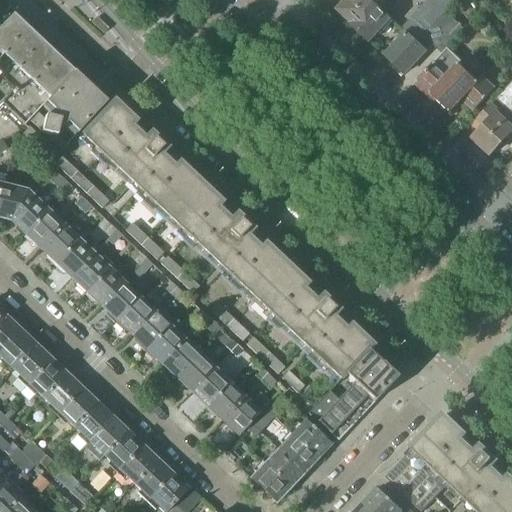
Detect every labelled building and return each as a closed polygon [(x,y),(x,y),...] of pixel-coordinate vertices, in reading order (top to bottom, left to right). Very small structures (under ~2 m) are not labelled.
[(377,8),(368,0),(348,0),(337,11),(351,25),(351,26),(368,43),(390,20),(377,8)] [(439,0),(427,0),(424,3),(441,19),(445,14),(449,10),(439,0)] [(439,0),(449,10),(458,1),(457,0),(439,0)] [(424,3),(416,12),(432,27),(441,19),(424,3)] [(416,12),(408,21),(424,36),(432,27),(416,12)] [(424,36),(416,45),(424,53),(425,53),(425,52),(432,45),(442,55),(412,86),(413,87),(414,86),(427,98),(429,96),(449,114),(461,101),(472,111),(471,112),(472,113),(494,89),(493,88),(492,89),(481,78),(476,83),(458,66),(461,63),(447,51),(464,33),(445,14),(441,19),(432,27),(424,36)] [(24,126),(28,121),(36,113),(44,104),(73,74),(73,73),(12,16),(0,28),(0,107),(2,105),(23,125),(24,126)] [(399,30),(405,35),(416,45),(424,36),(408,21),(399,30)] [(424,53),(416,45),(405,35),(384,57),(403,75),(424,53)] [(105,104),(73,74),(44,104),(56,115),(52,119),(44,118),(43,120),(36,113),(28,121),(40,133),(39,135),(55,138),(55,135),(66,124),(75,133),(75,134),(76,135),(105,104)] [(511,82),(495,101),(502,107),(511,116),(511,82)] [(502,107),(495,101),(477,120),(484,127),(471,140),(476,144),(474,145),(485,156),(487,154),(490,158),(511,132),(511,129),(495,114),(502,107)] [(339,382),(365,353),(371,347),(349,327),(348,328),(335,315),(337,313),(337,312),(321,297),(317,301),(303,289),(306,286),(264,246),(262,247),(249,234),(251,232),(252,231),(251,231),(236,216),(235,216),(231,220),(217,207),(220,204),(178,164),(177,166),(163,153),(166,150),(150,135),(149,135),(145,139),(132,126),(135,123),(113,103),(80,138),(338,382),(339,382)] [(22,135),(51,162),(57,155),(28,128),(22,135)] [(108,203),(61,158),(54,165),(101,210),(108,203)] [(43,177),(48,181),(55,174),(50,170),(43,177)] [(55,174),(48,181),(64,196),(70,189),(55,174)] [(4,221),(9,222),(33,198),(27,192),(2,186),(0,195),(0,222),(2,222),(4,221)] [(15,231),(23,238),(48,212),(33,198),(9,222),(15,227),(15,231)] [(74,205),(79,210),(85,204),(80,199),(74,205)] [(85,204),(79,210),(84,215),(90,208),(85,204)] [(34,246),(40,251),(63,226),(48,212),(23,238),(31,246),(34,246)] [(131,225),(125,232),(156,262),(163,255),(131,225)] [(45,259),(53,267),(78,241),(63,226),(40,251),(45,256),(45,259)] [(104,234),(109,239),(115,232),(110,227),(104,234)] [(115,232),(109,239),(106,241),(111,246),(120,237),(115,232)] [(64,275),(70,280),(93,255),(78,241),(53,267),(61,275),(64,275)] [(75,288),(83,296),(108,269),(93,255),(70,280),(75,285),(75,288)] [(134,262),(139,267),(146,260),(140,256),(134,262)] [(167,258),(160,265),(191,295),(198,288),(167,258)] [(146,260),(139,267),(132,274),(138,279),(151,265),(146,260)] [(94,303),(100,308),(123,284),(108,269),(83,296),(91,303),(94,303)] [(105,317),(113,324),(138,298),(123,284),(100,308),(105,314),(105,317)] [(165,291),(169,296),(176,289),(171,284),(165,291)] [(176,289),(169,296),(174,301),(181,294),(176,289)] [(125,332),(130,337),(153,312),(138,298),(113,324),(121,332),(125,332)] [(217,306),(210,313),(242,343),(248,336),(217,306)] [(136,345),(144,353),(168,327),(153,312),(130,337),(136,342),(136,345)] [(194,320),(199,324),(206,318),(201,313),(194,320)] [(206,318),(199,324),(204,329),(211,322),(206,318)] [(0,324),(0,352),(21,331),(14,324),(11,324),(5,319),(0,324)] [(155,361),(160,365),(183,341),(168,327),(144,353),(152,361),(155,361)] [(0,352),(0,359),(12,371),(35,347),(30,342),(30,339),(21,331),(0,352)] [(252,339),(245,346),(277,376),(284,369),(252,339)] [(166,374),(174,381),(199,355),(183,341),(160,365),(166,371),(166,374)] [(225,348),(230,353),(236,346),(231,342),(225,348)] [(236,346),(230,353),(234,358),(241,351),(236,346)] [(12,371),(27,386),(52,359),(44,352),(41,352),(35,347),(12,371)] [(377,362),(366,352),(344,377),(353,385),(353,384),(365,395),(374,403),(396,379),(394,377),(388,371),(388,372),(384,368),(381,365),(380,365),(378,363),(379,363),(377,362)] [(185,389),(191,394),(214,370),(199,355),(174,381),(182,389),(185,389)] [(27,386),(42,399),(65,375),(60,370),(60,367),(52,359),(27,386)] [(196,403),(204,410),(228,384),(214,370),(191,394),(196,399),(196,403)] [(255,377),(260,381),(266,375),(261,370),(255,377)] [(288,373),(281,380),(297,395),(303,388),(288,373)] [(42,399),(57,414),(82,388),(74,380),(70,380),(65,375),(42,399)] [(266,375),(260,381),(269,390),(275,383),(266,375)] [(216,417),(221,423),(244,398),(228,384),(204,410),(212,418),(216,417)] [(343,395),(341,397),(361,417),(374,403),(365,395),(353,384),(353,385),(343,395)] [(57,414),(73,429),(96,404),(90,399),(90,396),(82,388),(57,414)] [(307,415),(316,423),(329,410),(337,401),(328,393),(320,401),(312,409),(307,415)] [(361,417),(341,397),(337,401),(329,410),(349,429),(361,417)] [(244,398),(221,423),(227,428),(227,431),(232,436),(235,436),(237,437),(260,414),(244,398)] [(279,398),(270,408),(277,415),(286,405),(279,398)] [(73,429),(88,443),(113,417),(104,409),(101,409),(96,404),(73,429)] [(336,443),(349,429),(329,410),(316,423),(318,426),(334,441),(336,443)] [(265,413),(252,427),(259,434),(272,420),(265,413)] [(0,428),(8,435),(14,428),(0,414),(0,428)] [(422,511),(447,486),(457,494),(475,511),(511,511),(511,480),(509,478),(508,479),(494,466),(497,464),(497,463),(484,451),(481,448),(480,448),(476,452),(474,450),(463,440),(466,437),(444,416),(384,479),(418,511),(422,511)] [(88,443),(103,457),(126,433),(121,428),(121,425),(113,417),(88,443)] [(304,422),(290,436),(318,462),(325,455),(325,452),(330,446),(304,422)] [(259,434),(252,427),(247,432),(254,439),(259,434)] [(14,428),(8,435),(14,441),(20,434),(14,428)] [(103,457),(118,472),(143,445),(135,438),(131,438),(126,433),(103,457)] [(290,436),(277,451),(302,475),(308,470),(311,470),(318,462),(290,436)] [(9,447),(0,439),(0,451),(3,454),(9,447)] [(21,453),(27,459),(36,449),(30,444),(21,453)] [(118,472),(133,486),(156,462),(151,457),(151,453),(143,445),(118,472)] [(36,449),(27,459),(37,468),(39,465),(39,464),(45,458),(36,449)] [(224,456),(231,463),(236,458),(229,451),(224,456)] [(277,451),(263,465),(291,491),(298,484),(298,481),(302,475),(277,451)] [(133,486),(148,500),(173,474),(165,467),(161,467),(156,462),(133,486)] [(291,491),(263,465),(249,480),(275,504),(280,499),(284,499),(291,491)] [(173,474),(148,500),(160,511),(166,511),(187,491),(181,485),(181,482),(173,474)] [(39,478),(31,487),(39,495),(48,486),(39,478)] [(0,486),(0,511),(5,511),(18,500),(2,485),(0,486)] [(75,486),(69,493),(84,508),(93,499),(78,485),(76,487),(75,486)] [(369,499),(362,506),(369,511),(371,509),(374,511),(400,511),(378,490),(375,492),(373,491),(368,496),(369,499)] [(191,491),(176,508),(180,511),(188,511),(200,500),(191,491)] [(5,511),(30,511),(18,500),(5,511)] [(59,506),(65,511),(70,506),(65,501),(59,506)]
